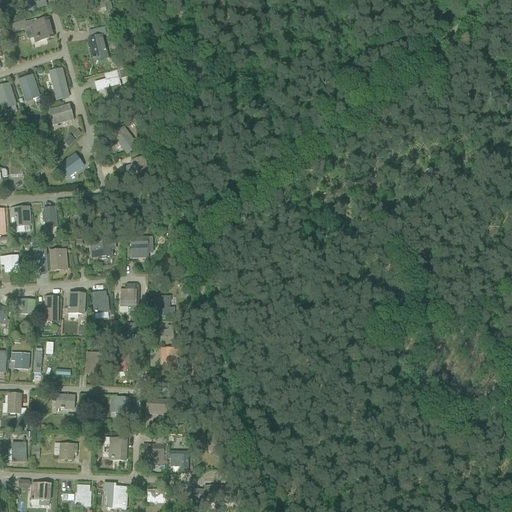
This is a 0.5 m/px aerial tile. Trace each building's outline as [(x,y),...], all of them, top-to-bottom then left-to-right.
[(34,5),(26,7),(28,14),(36,12),(34,5)] [(53,38),(47,19),(36,23),(35,20),(23,24),(23,23),(10,27),(12,34),(23,30),(26,39),(29,41),(34,39),(34,41),(36,40),(39,38),(44,36),(45,40),(53,38)] [(102,37),(88,41),(92,59),(92,61),(95,60),(95,59),(106,57),(107,60),(107,59),(102,37)] [(49,74),(50,76),(56,102),(68,99),(61,71),(49,74)] [(38,99),(35,87),(32,77),(18,82),(21,91),(25,103),(33,100),(38,99)] [(104,81),(94,84),(95,90),(103,88),(103,90),(108,106),(124,101),(120,86),(118,79),(105,82),(104,81)] [(0,87),(0,105),(2,110),(9,108),(11,114),(17,112),(8,85),(0,87)] [(73,121),(69,107),(48,112),(52,126),(73,121)] [(113,137),(114,139),(123,151),(126,155),(136,147),(123,130),(113,137)] [(77,141),(82,136),(78,132),(73,137),(77,141)] [(60,155),(54,152),(51,159),(56,161),(60,155)] [(75,156),(58,168),(67,179),(83,167),(75,156)] [(141,158),(130,162),(134,178),(136,185),(150,181),(150,179),(155,177),(153,169),(150,168),(146,169),(143,158),(141,158)] [(28,209),(8,210),(9,219),(13,219),(13,228),(29,227),(28,209)] [(44,210),(44,220),(45,229),(56,228),(54,209),(44,210)] [(149,239),(130,240),(131,260),(137,260),(137,255),(148,254),(151,254),(151,239),(149,239)] [(114,242),(89,244),(90,253),(97,253),(98,260),(112,259),(112,252),(115,251),(114,242)] [(44,250),(32,251),(34,271),(40,271),(40,276),(44,275),(44,271),(46,270),(44,250)] [(49,253),(50,258),(51,273),(56,272),(56,267),(66,267),(65,251),(49,253)] [(17,257),(0,258),(0,263),(0,266),(4,266),(5,270),(18,269),(17,259),(17,257)] [(126,295),(119,295),(119,308),(119,314),(128,314),(128,313),(130,313),(130,318),(128,318),(128,329),(134,329),(135,319),(135,313),(136,313),(136,291),(135,291),(127,291),(126,291),(126,295)] [(105,293),(92,294),(93,304),(95,321),(108,320),(105,293)] [(68,295),(68,310),(67,315),(83,316),(84,296),(68,295)] [(49,307),(45,307),(44,322),(51,322),(51,323),(58,323),(58,322),(57,322),(58,298),(52,298),(51,299),(49,299),(49,307)] [(167,298),(153,299),(155,318),(168,317),(168,312),(169,312),(169,310),(168,310),(168,303),(170,303),(170,299),(168,299),(167,298)] [(16,301),(15,311),(15,315),(33,316),(34,302),(16,301)] [(0,323),(5,327),(8,322),(5,320),(8,314),(3,311),(2,312),(0,311),(0,323)] [(167,332),(162,332),(158,332),(159,345),(173,345),(172,328),(166,328),(167,332)] [(45,344),(44,355),(52,356),(52,344),(45,344)] [(175,351),(161,351),(160,356),(165,356),(165,366),(165,372),(175,372),(176,366),(180,366),(180,356),(175,356),(175,351)] [(39,375),(41,354),(35,353),(32,375),(39,375)] [(85,353),(84,372),(97,373),(97,375),(101,376),(102,354),(85,353)] [(11,354),(11,362),(15,363),(15,367),(28,367),(28,355),(11,354)] [(111,358),(110,374),(130,374),(131,358),(111,358)] [(1,413),(7,413),(7,415),(20,416),(20,410),(21,395),(8,395),(7,405),(2,405),(1,413)] [(56,397),(55,407),(55,409),(60,409),(60,410),(63,410),(73,410),(73,398),(56,397)] [(129,400),(109,399),(109,414),(114,414),(114,419),(128,420),(129,400)] [(146,401),(144,421),(145,421),(145,414),(172,416),(172,415),(171,415),(172,408),(172,404),(173,404),(173,403),(146,401)] [(209,452),(214,455),(220,444),(202,433),(196,444),(200,446),(202,444),(205,446),(205,447),(207,448),(207,447),(211,449),(209,452)] [(124,463),(125,440),(103,439),(103,446),(108,446),(107,462),(124,463)] [(60,442),(59,457),(59,461),(73,462),(73,458),(76,458),(76,446),(74,446),(74,443),(60,442)] [(11,445),(12,451),(7,451),(7,461),(12,461),(12,463),(25,463),(24,445),(11,445)] [(31,447),(30,460),(38,460),(39,447),(31,447)] [(142,447),(142,458),(157,458),(157,465),(165,465),(166,447),(142,447)] [(187,454),(168,453),(168,460),(170,460),(170,468),(180,468),(180,472),(186,472),(187,454)] [(105,508),(112,509),(125,510),(127,490),(115,489),(115,485),(102,484),(102,494),(106,494),(105,508)] [(32,485),(31,501),(30,507),(49,508),(50,486),(32,485)] [(78,507),(88,507),(90,507),(90,493),(89,493),(89,487),(76,487),(76,505),(75,505),(75,507),(78,507)] [(186,503),(195,503),(203,503),(203,496),(209,496),(209,504),(233,505),(234,489),(204,487),(203,492),(186,491),(186,503)] [(171,504),(172,492),(153,492),(147,491),(147,500),(147,504),(152,504),(171,504)]
